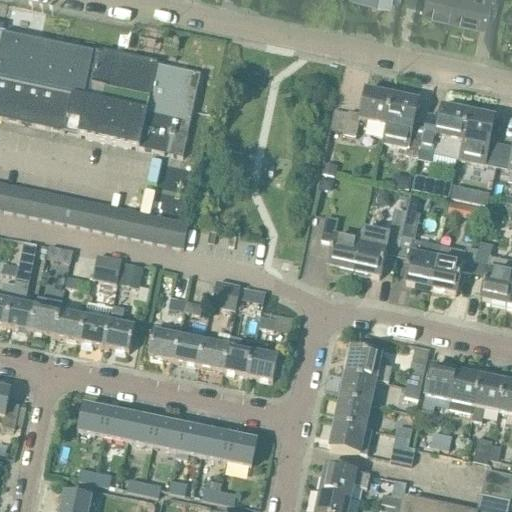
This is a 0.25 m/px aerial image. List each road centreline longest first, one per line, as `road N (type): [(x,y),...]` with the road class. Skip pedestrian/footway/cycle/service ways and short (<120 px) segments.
road 1 (residential): [(511,86),(108,0)]
road 2 (residential): [(296,424),(320,314),(511,351)]
road 3 (residential): [(296,424),(50,373)]
road 4 (residential): [(20,511),(50,373)]
